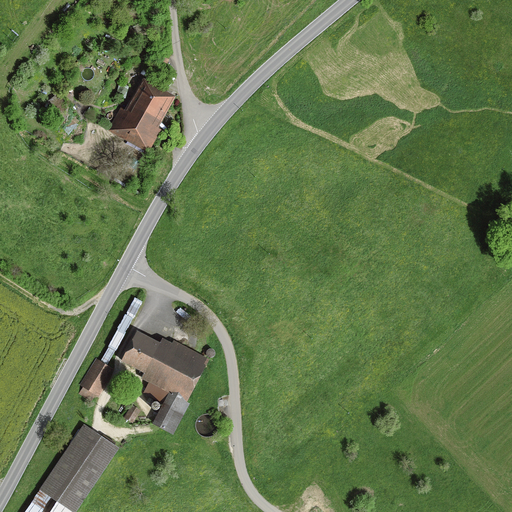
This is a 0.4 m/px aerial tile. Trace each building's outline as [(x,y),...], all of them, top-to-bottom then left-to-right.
[(159,52),(156,59),(165,63),(168,56),(159,52)] [(119,110),(109,130),(139,147),(155,118),(156,119),(168,97),(144,84),(126,114),(119,110)] [(182,403),(204,360),(172,343),(167,352),(136,335),(122,362),(140,372),(142,369),(155,375),(152,380),(150,379),(143,393),(164,403),(153,424),(171,433),(186,405),(182,403)] [(110,369),(97,360),(81,386),(82,387),(78,394),(90,401),(94,394),(95,395),(100,386),(99,385),(110,369)] [(124,417),(131,421),(137,411),(130,407),(124,417)] [(114,448),(83,427),(41,489),(72,511),(114,448)] [(309,497),(299,511),(327,511),(329,511),(309,497)]
